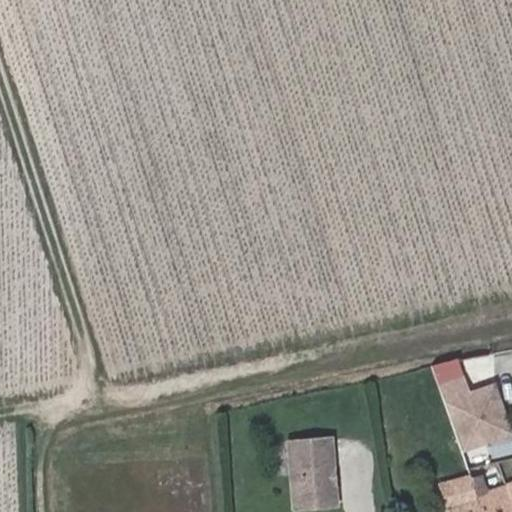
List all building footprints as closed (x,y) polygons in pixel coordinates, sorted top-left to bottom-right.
[(511,436),(495,386),(471,394),(466,378),(440,386),(461,452),(511,436)] [(293,440),(297,507),(338,506),(337,481),(334,478),(333,475),(336,471),(334,438),(293,440)] [(454,461),(439,465),(442,480),(458,476),(454,461)] [(444,488),(451,511),(480,511),(475,497),(472,488),(469,479),(444,488)] [(511,511),(511,502),(507,486),(475,497),(480,511),(511,511)]
